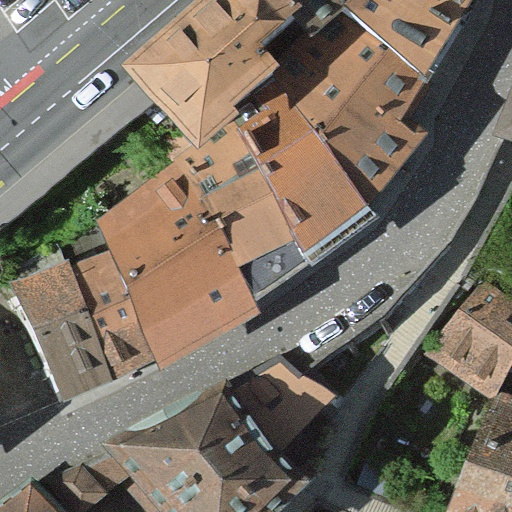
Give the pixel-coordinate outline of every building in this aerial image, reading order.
[(412,0),(385,18),(368,0),(269,0),(178,81),(232,136),(31,285),(93,408),(152,376),(182,360),(192,377),(296,317),(272,278),(332,240),(347,264),(410,203),(461,143),(436,128),(511,17),(491,0),(412,0)] [(412,0),(491,0),(511,17),(511,0),(368,0),(385,18),(412,0)] [(511,132),(511,105),(502,129),(511,132)] [(511,400),(511,306),(488,292),(430,363),(499,411),(464,511),(511,511),(511,402),(511,400)] [(334,411),(273,358),(119,445),(175,511),(279,511),(307,485),(285,459),(334,411)] [(0,454),(19,441),(0,418),(0,454)] [(65,486),(88,511),(110,511),(132,494),(108,469),(65,486)] [(74,511),(41,478),(5,511),(74,511)]
